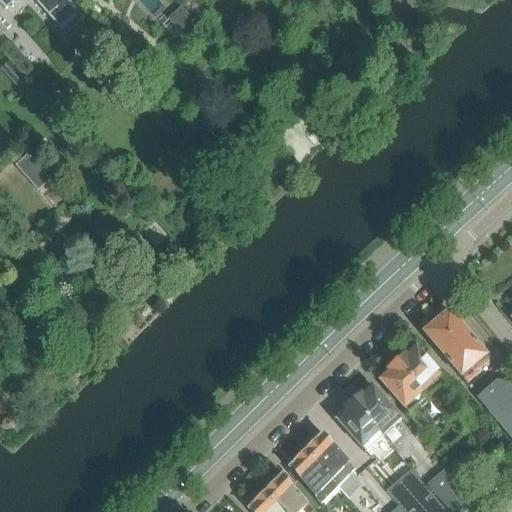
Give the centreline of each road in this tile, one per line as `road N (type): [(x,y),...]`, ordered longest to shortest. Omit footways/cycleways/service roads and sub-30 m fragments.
road 1 (tertiary): [(427,245),(158,504)]
road 2 (residential): [(186,511),(445,266)]
